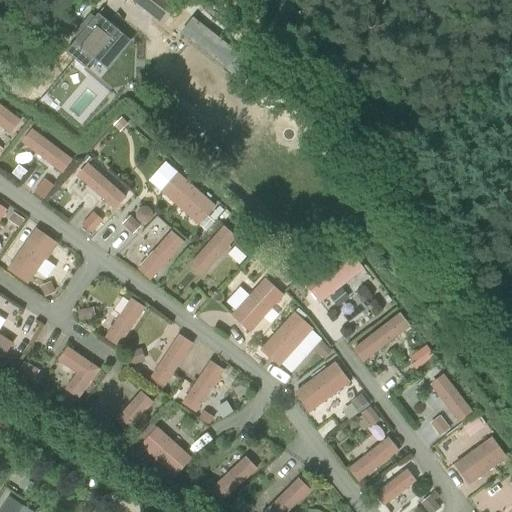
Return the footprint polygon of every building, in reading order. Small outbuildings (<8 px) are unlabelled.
[(131,0),(162,24),(176,6),(168,0),(131,0)] [(103,10),(105,8),(104,7),(98,14),(65,53),(84,69),(117,31),(107,22),(110,18),(110,17),(110,16),(110,15),(109,15),(103,10)] [(181,34),(228,71),(240,56),(193,19),(181,34)] [(228,71),(240,80),(255,60),(244,51),(240,56),(228,71)] [(0,126),(11,135),(21,122),(0,105),(0,126)] [(119,133),(127,125),(121,119),(114,127),(119,133)] [(62,174),(72,160),(32,130),(22,144),(62,174)] [(115,211),(126,198),(89,164),(77,177),(115,211)] [(206,216),(215,207),(178,173),(161,192),(198,225),(206,216)] [(43,199),(53,187),(43,179),(33,192),(43,199)] [(91,233),(101,221),(91,213),(81,226),(91,233)] [(9,221),(18,227),(22,221),(13,215),(9,221)] [(132,236),(141,227),(130,217),(122,225),(132,236)] [(203,275),(236,238),(224,226),(190,264),(203,275)] [(28,284),(56,242),(35,228),(7,270),(28,284)] [(150,282),(184,243),(171,232),(137,270),(150,282)] [(247,257),(257,245),(247,237),(237,249),(247,257)] [(344,247),(302,278),(304,280),(304,284),(307,287),(310,288),(318,299),(321,297),(324,296),(330,292),(331,289),(360,267),(344,247)] [(285,285),(292,276),(281,266),(273,275),(285,285)] [(239,288),(226,303),(236,312),(233,315),(251,332),(283,297),(265,280),(249,297),(239,288)] [(44,298),(54,293),(49,281),(39,286),(44,298)] [(130,302),(105,338),(119,347),(143,311),(141,309),(140,307),(138,304),(134,303),(132,303),(130,302)] [(79,323),(95,320),(93,308),(76,312),(79,323)] [(310,331),(312,329),(293,313),(260,350),(279,367),(280,365),(291,374),(313,350),(324,360),(332,352),(321,342),(322,341),(310,331)] [(363,363),(411,327),(400,314),(353,350),(363,363)] [(179,334),(150,377),(164,387),(193,343),(179,334)] [(0,362),(12,344),(0,336),(0,362)] [(61,361),(60,363),(76,374),(65,390),(79,399),(99,370),(69,349),(68,351),(65,352),(63,355),(61,358),(61,361)] [(419,368),(432,359),(424,349),(412,358),(419,368)] [(129,366),(145,361),(141,350),(125,355),(129,366)] [(8,373),(15,363),(7,357),(0,368),(8,373)] [(310,413),(349,382),(334,362),(294,393),(310,413)] [(29,386),(37,373),(21,363),(13,376),(29,386)] [(209,364),(182,404),(196,413),(223,373),(221,372),(219,369),(217,367),(214,365),(211,365),(209,364)] [(459,422),(472,413),(444,376),(431,385),(459,422)] [(151,378),(146,385),(160,394),(161,392),(164,388),(151,378)] [(139,395),(116,421),(128,432),(151,405),(150,404),(149,401),(147,398),(144,397),(141,396),(139,395)] [(361,397),(352,404),(357,412),(367,404),(361,397)] [(94,426),(104,414),(94,406),(84,418),(94,426)] [(370,427),(379,420),(370,408),(361,415),(370,427)] [(438,437),(450,428),(439,415),(428,424),(438,437)] [(471,438),(485,428),(477,417),(463,426),(471,438)] [(174,477),(191,458),(156,427),(140,446),(174,477)] [(358,483),(398,451),(387,437),(347,469),(358,483)] [(469,486),(506,459),(491,438),(454,465),(469,486)] [(219,504),(256,470),(245,457),(207,492),(219,504)] [(383,507),(416,481),(407,469),(374,494),(383,507)] [(288,511),(310,491),(298,479),(264,511),(288,511)] [(231,511),(243,511),(249,506),(239,496),(227,508),(231,511)] [(425,511),(436,511),(440,509),(430,496),(420,504),(425,511)] [(29,511),(10,500),(1,511),(29,511)]
